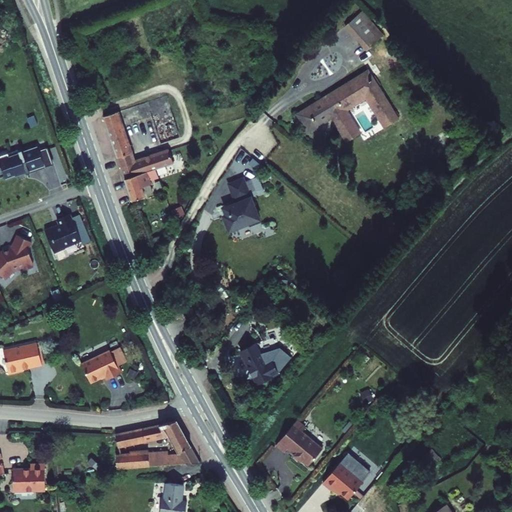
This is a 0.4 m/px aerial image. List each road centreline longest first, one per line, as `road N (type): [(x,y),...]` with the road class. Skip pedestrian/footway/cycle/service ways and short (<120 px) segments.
road 1 (secondary): [(196,402),(143,297),(99,182)]
road 2 (residential): [(0,412),(115,422),(196,402)]
road 3 (secondary): [(99,182),(55,55)]
road 4 (secondary): [(260,511),(196,402)]
